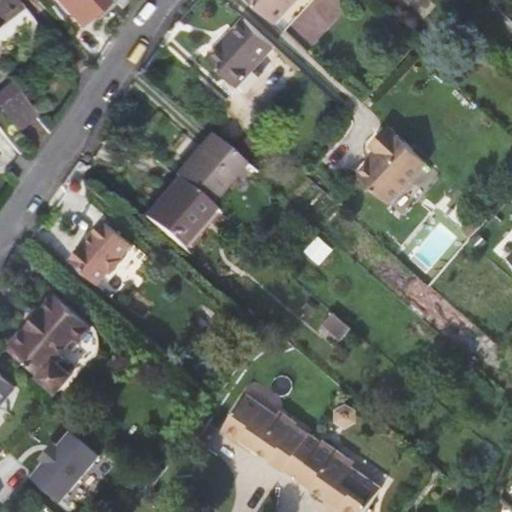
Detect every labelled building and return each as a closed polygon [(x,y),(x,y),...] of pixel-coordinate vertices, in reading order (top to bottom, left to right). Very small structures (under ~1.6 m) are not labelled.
[(10,0),(0,0),(0,16),(15,6),(10,0)] [(114,0),(120,6),(126,0),(59,0),(81,24),(109,0),(114,0)] [(256,0),(274,16),(289,0),(256,0)] [(312,0),(289,0),(274,16),(287,29),(312,0)] [(243,88),(279,49),(250,22),(214,62),(243,88)] [(34,115),(16,91),(0,102),(0,106),(17,128),(34,115)] [(423,158),(392,129),(375,148),(378,151),(358,174),(385,199),(423,158)] [(218,138),(182,178),(186,181),(214,206),(249,165),(240,158),(218,138)] [(240,158),(249,165),(267,146),(257,138),(240,158)] [(207,237),(226,216),(214,206),(186,181),(167,202),(207,237)] [(190,257),(207,237),(167,202),(150,222),(186,254),(190,257)] [(81,265),(107,287),(119,274),(123,277),(133,263),(129,260),(140,248),(113,225),(81,265)] [(45,376),(62,390),(76,373),(60,359),(77,338),(82,341),(96,324),(58,292),(43,308),(48,312),(34,327),(30,324),(14,343),(28,355),(25,359),(39,370),(43,367),(48,372),(45,376)] [(0,410),(16,392),(2,381),(7,375),(0,369),(0,410)] [(21,387),(7,375),(2,381),(16,392),(21,387)] [(289,469),(311,433),(299,426),(300,422),(282,411),(279,415),(247,395),(222,432),(242,445),(245,440),(275,459),(273,462),(287,471),(289,469)] [(84,425),(79,431),(107,455),(112,449),(84,425)] [(40,477),(69,501),(107,455),(79,431),(66,446),(53,461),(40,477)] [(324,442),(311,433),(289,469),(345,504),(341,510),(344,511),(367,511),(386,484),(355,464),(357,460),(326,439),(324,442)] [(53,461),(66,446),(62,442),(49,457),(53,461)] [(157,502),(164,509),(170,502),(163,495),(157,502)]
